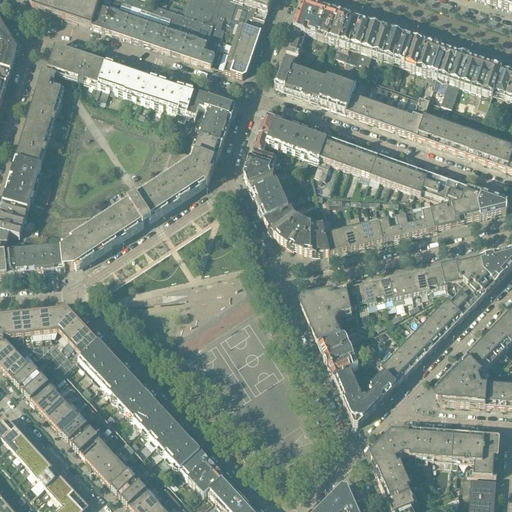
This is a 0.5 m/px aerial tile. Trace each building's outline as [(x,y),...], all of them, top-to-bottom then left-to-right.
[(98,3),(89,0),(25,0),(31,12),(89,31),(98,3)] [(100,35),(111,0),(101,0),(91,32),(100,35)] [(122,0),(111,0),(100,35),(110,38),(122,0)] [(120,41),(132,3),(122,0),(110,38),(120,41)] [(203,0),(187,0),(183,14),(182,20),(191,23),(196,24),(203,0)] [(235,5),(237,0),(203,0),(196,24),(201,26),(212,29),(223,33),(226,24),(229,25),(235,5)] [(264,26),(272,0),(237,0),(235,5),(229,25),(239,28),(239,29),(249,33),(252,22),(264,26)] [(480,0),(479,5),(490,9),(493,0),(480,0)] [(502,13),(506,0),(493,0),(490,9),(502,13)] [(511,0),(506,0),(502,13),(511,15),(511,0)] [(143,7),(134,4),(132,3),(120,41),(130,45),(143,7)] [(140,48),(153,10),(143,7),(130,45),(140,48)] [(301,10),(290,41),(302,45),(305,39),(314,11),(305,8),(301,10)] [(182,20),(183,14),(169,9),(167,15),(172,16),(182,20)] [(149,51),(162,13),(153,10),(140,48),(149,51)] [(325,15),(314,11),(305,39),(315,42),(325,15)] [(172,16),(167,15),(162,13),(149,51),(159,54),(172,16)] [(326,46),(336,19),(325,15),(315,42),(312,52),(323,55),(326,46)] [(169,58),(182,20),(172,16),(159,54),(169,58)] [(337,50),(347,22),(336,19),(326,46),(337,50)] [(179,61),(191,23),(182,20),(169,58),(179,61)] [(260,37),(264,26),(252,22),(249,33),(260,37)] [(347,58),(358,26),(347,22),(337,50),(336,54),(347,58)] [(189,64),(201,26),(196,24),(191,23),(179,61),(189,64)] [(212,29),(201,26),(189,64),(199,68),(203,56),(212,29)] [(357,66),(369,30),(358,26),(347,58),(348,58),(342,75),(353,79),(355,72),(357,66)] [(16,55),(13,49),(0,27),(0,73),(10,76),(16,55)] [(214,60),(220,42),(223,33),(212,29),(203,56),(199,68),(210,71),(214,60)] [(260,37),(249,33),(239,29),(235,39),(257,46),(260,37)] [(370,62),(380,34),(369,30),(357,66),(367,70),(370,61),(370,62)] [(390,37),(380,34),(370,62),(380,65),(390,37)] [(392,69),(401,41),(390,37),(380,65),(379,71),(378,71),(373,85),(380,87),(380,85),(381,80),(382,80),(383,78),(385,73),(390,75),(392,69)] [(254,55),(257,46),(235,39),(232,48),(254,55)] [(290,41),(285,56),(296,60),(297,60),(302,45),(290,41)] [(403,73),(412,45),(401,41),(392,69),(403,73)] [(423,48),(412,45),(403,73),(414,76),(423,48)] [(251,65),(254,55),(232,48),(229,57),(251,65)] [(424,80),(434,52),(423,48),(414,76),(424,80)] [(97,90),(104,67),(54,51),(47,73),(97,90)] [(435,84),(445,56),(434,52),(424,80),(435,84)] [(285,56),(281,68),(292,72),(296,60),(285,56)] [(446,87),(455,59),(445,56),(435,84),(446,87)] [(248,74),(251,65),(229,57),(226,67),(248,74)] [(456,91),(466,63),(455,59),(446,87),(447,88),(456,91)] [(467,95),(477,67),(466,63),(456,91),(458,92),(467,95)] [(116,96),(123,74),(104,67),(97,90),(97,92),(100,93),(101,91),(107,93),(106,95),(109,96),(110,94),(116,96)] [(246,80),(248,74),(226,67),(223,76),(242,82),(246,80)] [(478,99),(488,70),(477,67),(467,95),(478,99)] [(292,99),(301,74),(292,72),(281,68),(274,90),(275,93),(292,99)] [(499,74),(488,70),(478,99),(489,102),(490,99),(499,74)] [(357,81),(334,72),(333,77),(356,85),(357,81)] [(363,75),(355,72),(353,79),(357,80),(364,82),(365,79),(362,78),(363,75)] [(10,76),(0,73),(0,83),(7,86),(10,76)] [(150,110),(158,85),(123,74),(116,96),(115,98),(118,99),(118,96),(124,98),(123,101),(150,110)] [(317,108),(326,83),(309,77),(301,74),(292,99),(317,108)] [(501,103),(510,78),(499,74),(490,99),(501,103)] [(42,75),(33,104),(55,111),(61,94),(50,90),(53,79),(42,75)] [(511,106),(511,78),(510,78),(501,103),(511,107),(511,106)] [(351,98),(353,91),(354,89),(336,83),(327,80),(326,83),(317,108),(344,118),(351,98)] [(176,119),(184,94),(158,85),(150,110),(176,119)] [(99,103),(105,106),(109,96),(102,94),(99,103)] [(193,97),(184,94),(176,119),(175,122),(183,125),(185,122),(185,120),(193,97)] [(193,97),(185,120),(185,122),(188,123),(189,121),(194,122),(197,113),(206,116),(231,124),(234,114),(232,110),(193,97)] [(356,122),(363,102),(351,98),(344,118),(356,122)] [(366,126),(373,106),(363,102),(356,122),(366,126)] [(416,143),(423,122),(429,106),(420,103),(414,120),(407,140),(416,143)] [(33,104),(24,134),(47,140),(55,111),(33,104)] [(376,129),(383,109),(373,106),(366,126),(376,129)] [(385,132),(392,113),(383,109),(376,129),(385,132)] [(395,136),(402,116),(392,113),(385,132),(395,136)] [(231,124),(206,116),(205,119),(207,120),(203,130),(201,129),(199,137),(201,137),(199,142),(222,149),(231,124)] [(407,140),(414,120),(402,116),(395,136),(407,140)] [(494,128),(498,118),(492,116),(488,126),(494,128)] [(468,119),(462,135),(454,157),(467,161),(474,140),(480,124),(468,119)] [(262,123),(257,137),(268,141),(273,124),(266,121),(262,123)] [(416,143),(425,146),(433,125),(423,122),(416,143)] [(292,155),(300,133),(273,124),(268,141),(265,148),(268,150),(269,147),(274,149),(273,151),(277,153),(278,150),(283,152),(282,154),(285,155),(285,153),(292,155)] [(442,128),(433,125),(425,146),(435,150),(442,128)] [(453,132),(442,128),(435,150),(445,154),(453,132)] [(453,132),(445,154),(454,157),(462,135),(453,132)] [(318,167),(326,143),(300,133),(292,155),(291,157),(294,159),(295,156),(301,158),(300,161),(303,162),(304,159),(309,161),(308,164),(318,167)] [(24,134),(15,162),(38,169),(47,140),(24,134)] [(257,137),(252,153),(262,156),(265,148),(268,141),(257,137)] [(474,140),(467,161),(476,164),(484,143),(474,140)] [(222,149),(199,142),(192,160),(211,167),(211,168),(215,169),(222,149)] [(324,185),(330,168),(337,147),(327,143),(313,181),(324,185)] [(484,143),(476,164),(485,168),(493,146),(484,143)] [(503,150),(493,146),(485,168),(495,171),(503,150)] [(347,151),(337,147),(330,168),(339,172),(347,151)] [(506,175),(511,158),(511,153),(503,150),(495,171),(506,175)] [(357,154),(347,151),(339,172),(349,175),(357,154)] [(150,228),(205,192),(206,192),(214,173),(210,171),(211,168),(211,167),(192,160),(173,153),(164,178),(169,180),(87,234),(86,222),(59,225),(61,250),(63,275),(64,275),(64,273),(74,272),(76,276),(143,232),(141,228),(147,224),(150,228)] [(276,161),(275,161),(262,156),(252,153),(249,162),(273,171),(276,161)] [(367,158),(357,154),(349,175),(359,179),(367,158)] [(377,161),(367,158),(359,179),(369,182),(377,161)] [(387,165),(377,161),(369,182),(379,186),(387,165)] [(40,170),(38,169),(15,162),(7,190),(32,198),(40,170)] [(269,176),(270,173),(272,174),(273,171),(249,162),(243,179),(247,189),(270,179),(269,176)] [(305,175),(308,165),(304,163),(302,170),(297,168),(296,171),(305,175)] [(387,165),(379,186),(389,190),(397,168),(387,165)] [(407,172),(397,168),(389,190),(399,193),(407,172)] [(407,172),(399,193),(410,197),(417,176),(407,172)] [(428,179),(417,176),(410,197),(414,198),(420,201),(421,198),(428,179)] [(270,179),(247,189),(251,197),(277,186),(273,177),(270,179)] [(437,183),(428,179),(421,198),(430,201),(437,183)] [(447,186),(437,183),(430,201),(440,204),(447,186)] [(277,186),(251,197),(263,224),(288,213),(277,186)] [(457,190),(447,186),(440,204),(450,208),(457,190)] [(7,190),(2,207),(27,215),(32,198),(7,190)] [(460,213),(467,193),(457,190),(450,208),(451,208),(451,211),(460,213)] [(477,211),(482,199),(468,193),(467,194),(467,193),(460,213),(451,211),(445,213),(432,216),(431,216),(435,233),(480,223),(477,211)] [(451,208),(450,208),(440,204),(430,201),(421,198),(420,201),(444,209),(445,213),(451,211),(451,208)] [(506,207),(482,199),(477,211),(480,223),(505,217),(505,215),(506,215),(507,214),(507,213),(507,212),(507,211),(507,210),(507,209),(506,208),(506,209),(506,207)] [(2,207),(0,213),(0,216),(25,224),(27,215),(2,207)] [(292,212),(288,213),(263,224),(268,233),(270,232),(274,237),(272,239),(279,246),(287,252),(289,249),(294,252),(293,255),(302,258),(312,259),(312,256),(318,256),(319,259),(329,258),(324,239),(322,227),(317,227),(310,227),(304,225),(299,221),(295,217),(292,212)] [(431,214),(422,216),(426,235),(435,233),(431,216),(432,216),(431,214)] [(0,216),(0,225),(22,233),(25,224),(0,216)] [(422,216),(413,218),(418,237),(426,235),(422,216)] [(413,218),(404,220),(409,239),(418,237),(413,218)] [(404,220),(395,222),(400,241),(409,239),(404,220)] [(395,222),(387,224),(391,244),(400,241),(395,222)] [(374,248),(369,228),(368,223),(359,225),(365,250),(374,248)] [(37,233),(39,227),(29,224),(27,230),(37,233)] [(387,224),(378,226),(383,246),(391,244),(387,224)] [(22,233),(0,225),(0,247),(1,248),(7,247),(10,238),(19,241),(22,233)] [(365,250),(359,225),(350,228),(356,252),(365,250)] [(378,226),(369,228),(374,248),(383,246),(378,226)] [(356,252),(350,228),(341,230),(347,254),(356,252)] [(347,254),(341,230),(333,232),(334,236),(338,256),(347,254)] [(334,236),(324,239),(329,258),(338,256),(334,236)] [(63,275),(61,250),(32,252),(34,278),(63,275)] [(34,278),(32,252),(13,254),(16,280),(34,278)] [(13,254),(4,255),(6,281),(16,280),(13,254)] [(511,271),(511,255),(497,259),(500,272),(506,278),(511,271)] [(497,259),(482,263),(485,279),(495,289),(506,278),(500,272),(497,259)] [(485,279),(482,263),(442,272),(446,290),(453,288),(462,286),(467,291),(469,288),(485,279)] [(442,272),(433,274),(438,294),(446,292),(446,290),(442,272)] [(438,294),(433,274),(424,276),(429,296),(430,296),(438,294)] [(429,296),(424,276),(416,278),(420,298),(426,297),(429,296)] [(416,278),(407,280),(411,300),(420,298),(416,278)] [(495,289),(485,279),(469,288),(483,302),(495,289)] [(407,280),(398,282),(402,302),(411,300),(407,280)] [(398,282),(389,285),(394,304),(402,302),(398,282)] [(389,285),(380,287),(385,306),(394,304),(389,285)] [(462,286),(453,288),(455,298),(454,299),(456,301),(462,295),(467,291),(462,286)] [(380,287),(372,289),(376,308),(385,306),(380,287)] [(483,302),(469,288),(467,291),(462,295),(476,309),(483,302)] [(372,289),(363,291),(367,310),(376,308),(372,289)] [(363,291),(354,293),(358,312),(367,310),(363,291)] [(354,293),(345,295),(349,314),(350,314),(358,312),(354,293)] [(345,295),(306,304),(303,304),(302,305),(301,305),(300,306),(300,307),(300,308),(300,309),(300,310),(301,313),(318,350),(343,339),(340,332),(337,334),(335,328),(338,321),(344,320),(345,323),(351,322),(350,314),(349,314),(345,295)] [(476,309),(462,295),(456,301),(470,315),(476,309)] [(449,309),(456,301),(454,299),(452,301),(448,297),(445,300),(449,304),(447,306),(449,309)] [(470,315),(456,301),(449,309),(463,322),(470,315)] [(463,322),(449,309),(447,306),(439,314),(455,330),(463,322)] [(410,318),(419,313),(417,309),(408,314),(410,318)] [(60,331),(72,319),(67,314),(58,315),(60,331)] [(455,330),(439,314),(431,322),(447,338),(455,330)] [(60,331),(58,315),(48,316),(50,332),(51,338),(59,338),(60,331)] [(50,332),(48,316),(39,317),(41,339),(51,338),(50,332)] [(41,339),(39,317),(30,318),(32,340),(41,339)] [(394,326),(403,322),(401,317),(392,322),(394,326)] [(495,332),(511,348),(511,349),(511,319),(510,317),(495,332)] [(32,340),(30,318),(20,319),(23,341),(32,340)] [(23,341),(20,319),(10,320),(12,336),(13,342),(23,341)] [(62,341),(78,326),(72,319),(60,331),(59,338),(62,341)] [(12,336),(10,320),(3,321),(4,341),(8,343),(13,342),(12,336)] [(3,345),(4,341),(3,321),(0,321),(0,359),(10,351),(6,346),(3,345)] [(447,338),(431,322),(424,329),(440,345),(447,338)] [(68,348),(85,333),(78,326),(62,341),(68,348)] [(378,335),(386,330),(384,326),(375,331),(378,335)] [(368,333),(359,328),(357,333),(366,337),(368,333)] [(440,345),(424,329),(417,337),(433,353),(440,345)] [(495,332),(487,340),(503,356),(511,348),(495,332)] [(74,355),(91,340),(85,333),(68,348),(74,355)] [(433,353),(417,337),(410,344),(426,360),(433,353)] [(343,339),(318,350),(322,361),(349,350),(344,339),(343,339)] [(78,366),(98,348),(91,340),(74,355),(81,362),(78,366)] [(487,340),(480,348),(496,363),(503,356),(487,340)] [(426,360),(410,344),(402,352),(418,368),(426,360)] [(86,376),(107,357),(98,348),(78,366),(77,366),(86,376)] [(480,348),(472,355),(489,371),(496,363),(480,348)] [(403,383),(387,367),(370,349),(367,363),(380,375),(384,379),(384,380),(396,391),(403,383)] [(349,350),(322,361),(327,372),(353,360),(349,350)] [(0,372),(0,373),(16,358),(10,351),(0,359),(0,372)] [(418,368),(402,352),(395,359),(411,375),(418,368)] [(472,355),(465,363),(481,379),(489,371),(472,355)] [(107,357),(86,376),(95,386),(116,367),(107,357)] [(6,379),(18,369),(23,364),(16,358),(0,373),(6,379)] [(411,375),(395,359),(387,367),(403,383),(411,375)] [(353,360),(327,372),(332,382),(350,374),(358,371),(353,360)] [(434,395),(435,398),(435,399),(437,405),(438,405),(439,409),(483,412),(485,389),(481,379),(465,363),(434,395)] [(12,386),(29,371),(23,364),(18,369),(6,379),(12,386)] [(116,367),(95,386),(103,394),(124,376),(116,367)] [(48,388),(39,379),(30,369),(29,371),(12,386),(30,405),(48,388)] [(350,374),(332,382),(344,410),(362,402),(350,374)] [(124,376),(103,394),(111,403),(131,384),(124,376)] [(377,410),(395,392),(396,391),(384,380),(367,397),(369,399),(367,401),(377,410)] [(118,411),(139,393),(131,384),(111,403),(118,411)] [(70,390),(65,385),(61,389),(65,394),(70,390)] [(36,412),(54,395),(48,388),(30,405),(36,412)] [(497,390),(485,389),(483,412),(496,413),(497,390)] [(509,391),(497,390),(496,413),(508,414),(509,391)] [(139,393),(118,411),(126,419),(147,401),(139,393)] [(42,419),(60,402),(54,395),(36,412),(42,419)] [(362,402),(344,410),(351,427),(352,429),(353,430),(357,431),(359,429),(377,410),(367,401),(365,399),(362,402)] [(147,401),(126,419),(134,428),(154,409),(147,401)] [(49,426),(67,409),(60,402),(42,419),(49,426)] [(55,432),(73,416),(67,409),(49,426),(55,432)] [(154,409),(134,428),(142,436),(162,417),(154,409)] [(61,439),(79,423),(73,416),(55,432),(61,439)] [(162,417),(142,436),(149,444),(170,426),(162,417)] [(96,442),(88,432),(79,423),(61,439),(78,458),(96,442)] [(7,425),(0,427),(0,443),(0,444),(2,446),(16,434),(7,425)] [(170,426),(149,444),(157,453),(177,434),(170,426)] [(16,434),(2,446),(9,454),(22,441),(16,434)] [(177,434),(157,453),(165,461),(185,443),(177,434)] [(408,461),(410,436),(401,436),(400,439),(391,439),(386,445),(394,465),(403,460),(408,461)] [(427,469),(427,465),(429,438),(410,436),(408,461),(408,464),(414,464),(414,468),(427,469)] [(453,467),(455,440),(429,438),(427,465),(453,467)] [(484,469),(486,442),(455,440),(453,467),(467,468),(484,469)] [(22,441),(9,454),(16,462),(30,449),(22,441)] [(85,465),(102,448),(96,442),(78,458),(85,465)] [(497,460),(498,445),(496,443),(486,442),(484,469),(467,468),(466,481),(495,483),(497,460)] [(185,443),(165,461),(172,470),(193,451),(185,443)] [(0,503),(1,505),(7,511),(61,511),(62,511),(59,509),(52,501),(45,493),(37,485),(30,477),(23,470),(16,462),(9,454),(2,446),(0,444),(0,503)] [(394,465),(386,445),(370,461),(374,469),(370,470),(372,475),(394,465)] [(91,472),(109,455),(102,448),(85,465),(91,472)] [(30,449),(16,462),(23,470),(37,457),(30,449)] [(133,455),(129,450),(125,454),(129,458),(133,455)] [(193,451),(172,470),(179,477),(179,476),(180,477),(199,458),(193,451)] [(97,479),(119,459),(112,452),(109,455),(91,472),(97,479)] [(37,457),(23,470),(30,477),(44,465),(37,457)] [(199,458),(180,477),(187,484),(207,466),(199,458)] [(104,486),(122,469),(125,466),(119,459),(97,479),(104,486)] [(44,465),(30,477),(37,485),(51,473),(44,465)] [(410,484),(407,478),(404,479),(402,474),(399,475),(394,465),(372,475),(382,496),(407,486),(410,484)] [(207,466),(187,484),(194,493),(214,474),(207,466)] [(110,493),(128,476),(122,469),(104,486),(110,493)] [(51,473),(37,485),(45,493),(58,481),(51,473)] [(214,474),(194,493),(203,502),(206,498),(223,483),(214,474)] [(145,495),(136,485),(128,476),(110,493),(127,511),(145,495)] [(58,481),(45,493),(52,501),(66,489),(58,481)] [(223,483),(206,498),(214,506),(230,491),(223,483)] [(493,511),(495,487),(470,485),(467,511),(493,511)] [(406,511),(416,508),(407,486),(382,496),(388,511),(406,511)] [(66,489),(52,501),(59,509),(73,497),(66,489)] [(341,490),(322,510),(324,511),(355,511),(346,491),(341,490)] [(248,511),(230,491),(214,506),(218,511),(248,511)] [(128,511),(139,511),(151,502),(145,495),(127,511),(128,511)] [(87,511),(73,497),(59,509),(62,511),(87,511)] [(174,507),(176,504),(170,497),(167,500),(174,507)] [(153,511),(158,508),(151,502),(139,511),(153,511)]
